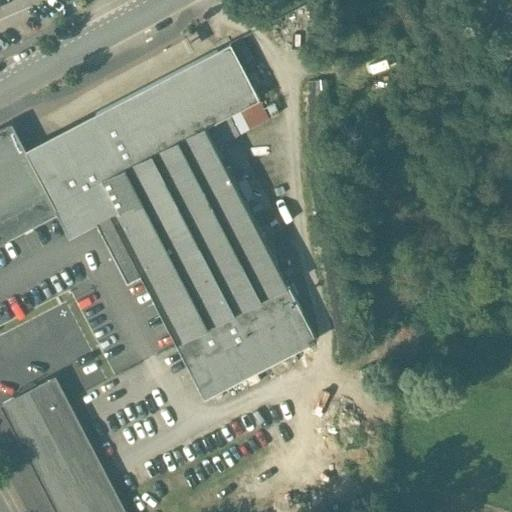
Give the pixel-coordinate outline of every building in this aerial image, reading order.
[(218,48),(97,112),(43,140),(75,200),(84,217),(102,208),(111,203),(122,223),(120,224),(143,267),(139,269),(207,397),(319,337),(207,127),(261,98),(231,41),(230,42),(231,44),(220,50),(218,48)] [(11,122),(0,127),(0,240),(58,210),(75,200),(47,149),(31,157),(11,122)] [(75,200),(58,210),(67,227),(84,217),(75,200)] [(143,267),(120,224),(122,223),(111,203),(102,208),(136,271),(139,269),(143,267)] [(126,511),(55,375),(1,403),(58,511),(126,511)]
